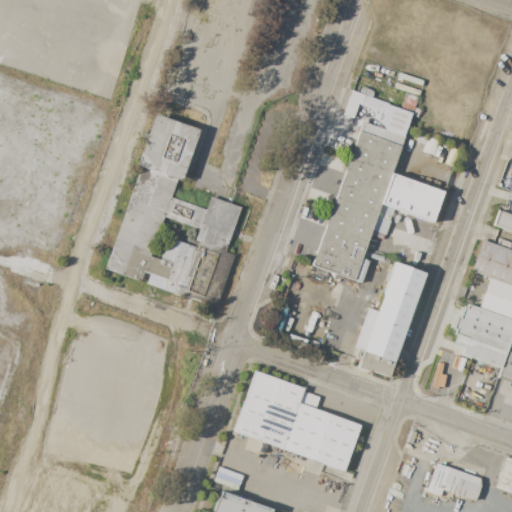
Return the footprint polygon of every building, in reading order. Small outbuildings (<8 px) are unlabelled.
[(361,86),(374,90),(371,97),(359,93),(361,86)] [(404,97),(416,102),(413,112),(400,107),(404,97)] [(404,136),(383,129),(391,106),(412,113),(404,136)] [(198,130),(180,181),(176,179),(170,197),(205,209),(209,197),(240,207),(225,251),(194,241),(198,229),(163,217),(149,256),(159,259),(166,238),(196,248),(187,276),(189,277),(182,296),(145,284),(148,274),(143,273),(140,282),(103,269),(139,166),(136,165),(153,115),(198,130)] [(359,132),(400,146),(404,136),(383,129),(362,122),(359,132)] [(312,265),(359,132),(400,146),(391,173),(442,191),(431,223),(380,205),(353,280),(312,265)] [(498,211),(511,216),(511,231),(493,225),(498,211)] [(488,278),(511,286),(511,251),(481,241),(471,272),(488,278)] [(394,262),(424,273),(387,377),(369,371),(368,372),(356,368),(394,262)] [(511,320),(477,309),(488,278),(511,286),(511,320)] [(501,367),(511,336),(511,320),(477,309),(467,305),(466,308),(461,306),(458,316),(455,315),(450,330),(453,331),(451,335),(455,336),(452,344),(462,348),(461,353),(501,367)] [(511,382),(497,377),(501,367),(511,336),(511,382)] [(232,432),(253,371),(303,389),(302,392),(298,403),(315,409),(360,425),(344,471),(232,432)] [(298,403),(315,409),(319,397),(302,392),(298,403)] [(504,458),(511,460),(511,492),(493,486),(504,458)] [(435,464),(481,480),(473,501),(441,490),(438,497),(425,492),(435,464)] [(212,511),(220,491),(272,509),(270,511),(212,511)]
